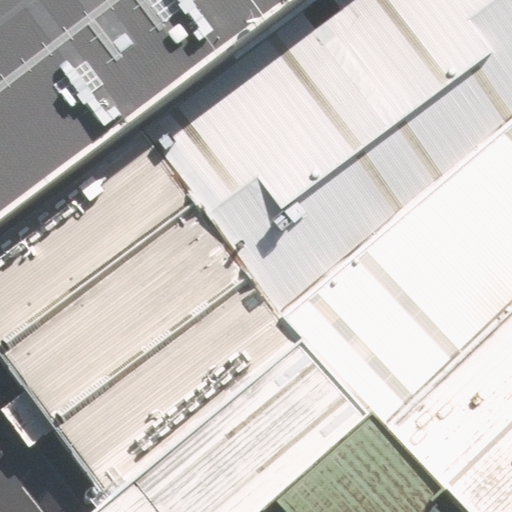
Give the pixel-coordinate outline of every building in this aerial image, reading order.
[(0,0),(0,211),(134,111),(257,24),(240,0),(0,0)] [(511,0),(291,0),(257,24),(134,111),(283,308),(511,105),(511,0)] [(240,0),(257,24),(291,0),(240,0)] [(367,405),(384,424),(511,297),(511,105),(283,308),(304,335),(367,405)] [(283,308),(134,111),(0,211),(0,330),(115,489),(304,335),(283,308)] [(441,484),(468,511),(511,511),(511,297),(384,424),(441,484)] [(252,511),(367,405),(304,335),(115,489),(85,511),(252,511)] [(411,511),(441,484),(384,424),(367,405),(252,511),(411,511)] [(467,511),(441,484),(411,511),(467,511)]
